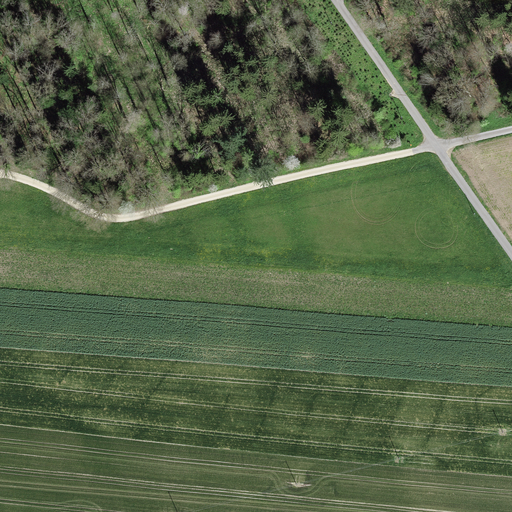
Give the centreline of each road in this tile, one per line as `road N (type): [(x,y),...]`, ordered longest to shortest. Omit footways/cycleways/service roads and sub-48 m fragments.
road 1 (track): [(0,174),(102,216),(131,217),(511,129)]
road 2 (unclassified): [(334,0),(511,251)]
